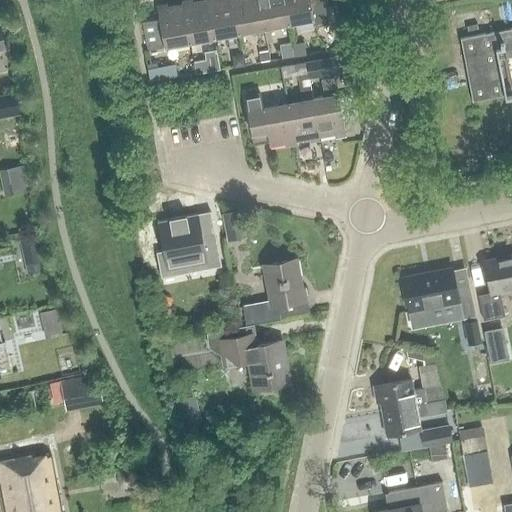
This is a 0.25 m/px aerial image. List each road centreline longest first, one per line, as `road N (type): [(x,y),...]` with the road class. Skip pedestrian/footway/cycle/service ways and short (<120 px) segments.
road 1 (residential): [(306,511),(365,218)]
road 2 (residential): [(365,218),(410,0)]
road 3 (unclassified): [(365,218),(176,177)]
road 4 (residential): [(365,218),(400,231),(511,210)]
